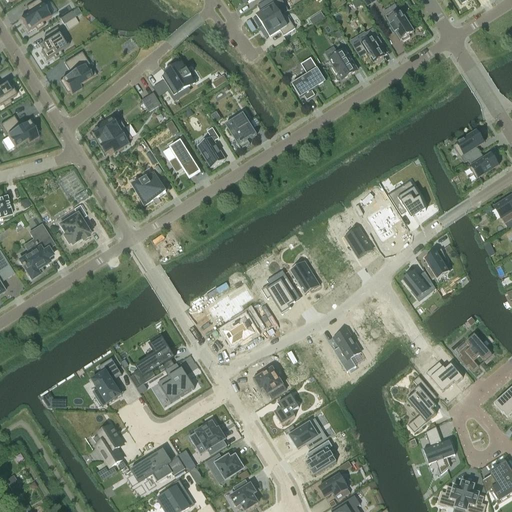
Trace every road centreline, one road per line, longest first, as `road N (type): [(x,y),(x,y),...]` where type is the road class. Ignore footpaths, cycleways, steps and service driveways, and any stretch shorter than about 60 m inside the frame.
road 1 (residential): [(132,240),(451,39)]
road 2 (residential): [(215,374),(343,308),(439,225),(511,178)]
road 3 (residential): [(208,9),(63,132)]
road 4 (residential): [(215,374),(132,240)]
road 5 (residential): [(0,323),(132,240)]
road 6 (unknown): [(382,279),(469,402)]
road 7 (residential): [(291,506),(282,476),(226,389)]
road 8 (residential): [(466,411),(496,438),(483,458),(470,458),(459,414)]
road 9 (residential): [(131,409),(150,436),(226,389)]
